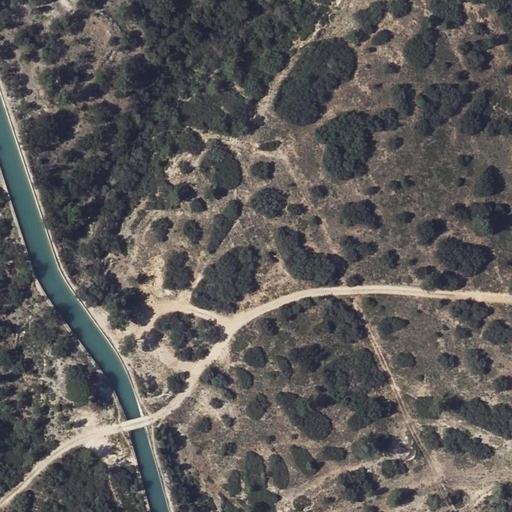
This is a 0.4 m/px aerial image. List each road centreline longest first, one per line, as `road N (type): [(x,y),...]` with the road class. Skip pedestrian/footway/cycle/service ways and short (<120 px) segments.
road 1 (track): [(124,426),(147,421),(173,400),(230,328),(288,297),(351,290),(511,294)]
road 2 (track): [(454,511),(351,290)]
road 3 (track): [(0,502),(53,455),(124,426)]
